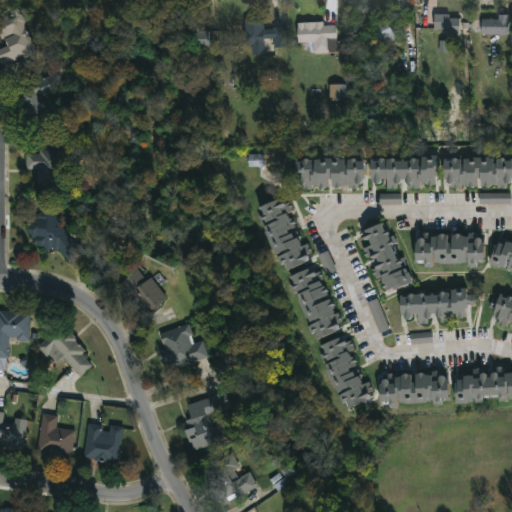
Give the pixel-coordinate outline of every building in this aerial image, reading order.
[(0,67),(0,49),(5,48),(0,34),(0,21),(20,15),(35,56),(0,67)] [(433,15),(449,15),(449,34),(433,34),(433,15)] [(509,36),(480,36),(480,17),(509,17),(509,36)] [(380,48),(369,28),(385,20),(395,40),(380,48)] [(312,44),(298,44),(298,25),(335,25),(335,42),(331,42),(331,54),(312,54),(312,44)] [(245,48),(245,30),(286,29),(286,45),(265,46),(265,55),(251,55),(251,48),(245,48)] [(208,32),(208,50),(189,50),(189,32),(208,32)] [(56,91),(42,98),(50,115),(32,123),(17,91),(49,76),(56,91)] [(330,85),(330,101),(347,101),(347,85),(330,85)] [(26,171),(26,155),(38,155),(38,152),(62,152),(62,187),(37,187),(37,171),(26,171)] [(436,187),(370,186),(370,158),(436,159),(436,187)] [(511,159),(511,189),(443,189),(443,160),(511,159)] [(363,160),(363,189),(294,190),(294,160),(363,160)] [(479,194),(479,205),(511,204),(511,193),(479,194)] [(402,205),(402,194),(380,195),(380,205),(402,205)] [(279,272),(257,208),(287,198),(310,262),(279,272)] [(24,227),(49,210),(78,251),(65,261),(54,246),(43,254),(24,227)] [(410,284),(381,295),(358,233),(387,222),(410,284)] [(482,266),(416,264),(416,234),(483,235),(482,266)] [(511,273),(490,268),(497,239),(511,242),(511,273)] [(328,275),(337,271),(328,251),(318,256),(328,275)] [(288,277),(317,266),(340,331),(311,342),(288,277)] [(128,285),(139,289),(142,281),(164,289),(155,318),(120,306),(128,285)] [(400,294),(466,291),(467,322),(401,325),(400,294)] [(511,298),(511,328),(491,323),(499,295),(511,298)] [(390,329),(377,299),(367,303),(380,334),(390,329)] [(0,361),(0,313),(30,313),(29,342),(7,341),(6,362),(0,361)] [(171,371),(159,335),(187,326),(193,344),(201,342),(207,359),(171,371)] [(44,344),(62,329),(94,366),(76,382),(44,344)] [(410,333),(410,344),(433,343),(432,332),(410,333)] [(319,346),(348,337),(369,402),(340,411),(319,346)] [(511,402),(456,402),(456,374),(511,374),(511,402)] [(447,405),(379,406),(378,376),(447,375),(447,405)] [(182,423),(191,420),(187,408),(224,395),(229,410),(208,418),(218,444),(192,453),(182,423)] [(27,423),(23,451),(0,447),(0,414),(5,415),(5,420),(27,423)] [(37,456),(42,416),(57,418),(56,430),(74,432),(70,461),(37,456)] [(118,465),(83,460),(88,425),(123,430),(118,465)] [(256,491),(219,505),(208,478),(245,464),(256,491)]
